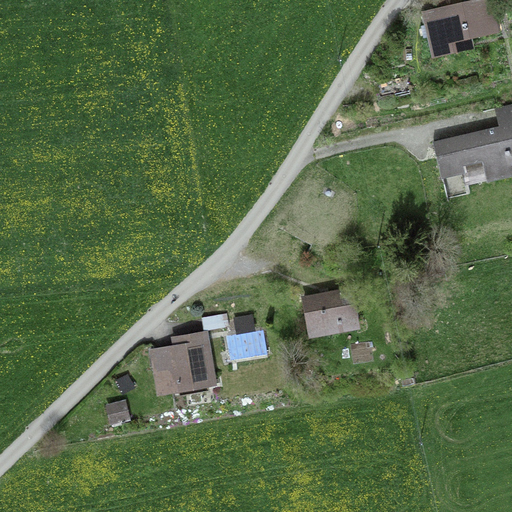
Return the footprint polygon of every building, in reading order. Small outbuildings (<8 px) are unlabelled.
[(468,35),(468,38),(496,32),(488,0),(479,0),(424,13),(434,56),(454,51),(451,39),(468,35)] [(490,156),(495,176),(511,171),(511,120),(509,122),(510,124),(487,130),(486,127),(432,141),(442,177),(463,173),(460,163),(490,156)] [(408,261),(411,277),(441,271),(438,255),(408,261)] [(329,331),(328,326),(356,321),(351,291),(304,299),(310,334),(329,331)] [(201,317),(204,331),(228,327),(226,313),(201,317)] [(231,357),(268,352),(264,326),(227,332),(231,357)] [(179,389),(178,384),(207,379),(199,335),(172,339),(173,349),(153,352),(160,393),(179,389)] [(130,419),(124,400),(104,406),(111,426),(130,419)]
